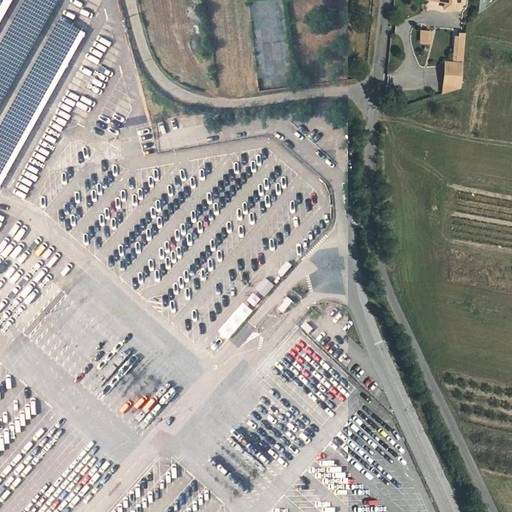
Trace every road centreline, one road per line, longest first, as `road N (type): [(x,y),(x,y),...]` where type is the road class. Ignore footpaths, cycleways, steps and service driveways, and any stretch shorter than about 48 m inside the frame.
road 1 (unclassified): [(491,511),(370,241),(374,92)]
road 2 (unclassified): [(374,92),(212,102),(184,94),(152,66),(130,0)]
